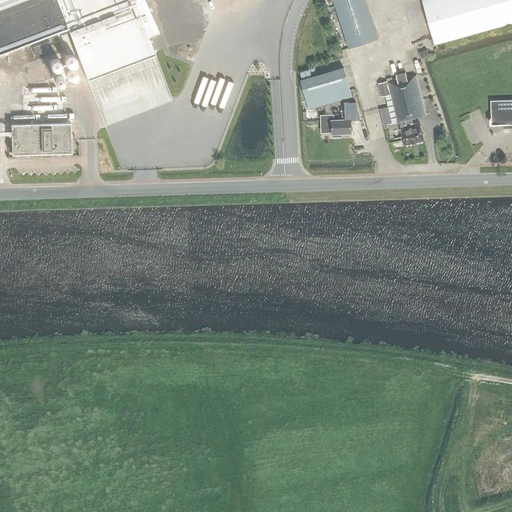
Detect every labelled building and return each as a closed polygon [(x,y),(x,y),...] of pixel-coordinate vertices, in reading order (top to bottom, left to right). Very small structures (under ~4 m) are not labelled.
[(0,0),(0,53),(67,29),(86,79),(154,54),(146,34),(156,30),(142,0),(141,0),(135,3),(133,0),(0,0)] [(333,0),(349,48),(377,39),(364,0),(333,0)] [(511,0),(422,0),(435,44),(511,22),(511,0)] [(73,52),(66,34),(60,36),(67,54),(73,52)] [(52,50),(49,42),(32,47),(35,56),(52,50)] [(421,59),(428,56),(426,50),(418,53),(421,59)] [(343,68),(300,80),(308,107),(351,94),(343,68)] [(392,124),(401,122),(402,127),(400,127),(401,132),(404,146),(424,141),(420,127),(419,123),(410,125),(409,120),(426,116),(416,76),(407,78),(406,76),(396,78),(396,79),(378,84),(381,97),(385,96),(392,124)] [(511,100),(490,101),(491,126),(511,124),(511,100)] [(332,132),(332,137),(341,137),(341,134),(351,133),(350,120),(356,120),(355,109),(346,109),(347,120),(332,120),(332,116),(321,116),(322,132),(332,132)] [(71,153),(70,123),(10,124),(11,155),(71,153)]
